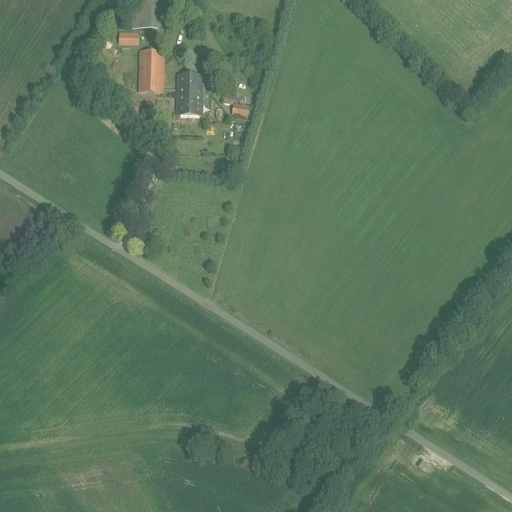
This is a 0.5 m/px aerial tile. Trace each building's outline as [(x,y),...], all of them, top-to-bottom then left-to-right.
[(138,0),(137,30),(162,32),(163,1),(138,0)] [(120,46),(138,46),(138,35),(119,34),(120,46)] [(165,54),(140,53),(139,94),(163,95),(165,54)] [(179,78),(178,97),(203,98),(203,78),(179,78)] [(224,95),(223,105),(233,106),(234,97),(224,95)] [(202,118),(203,98),(178,97),(178,117),(202,118)] [(234,105),(232,116),(249,119),(250,107),(234,105)] [(139,106),(125,106),(125,119),(138,119),(139,106)] [(426,463),(419,459),(415,466),(422,470),(426,463)]
